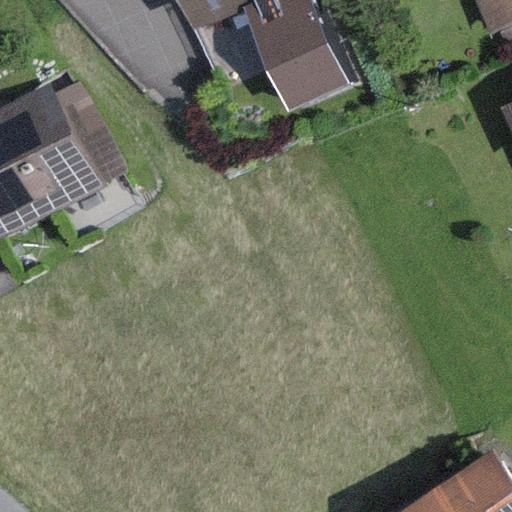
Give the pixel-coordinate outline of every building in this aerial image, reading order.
[(293,0),(211,0),(228,32),(293,0)] [(379,86),(336,0),(296,0),(275,10),(324,112),(379,86)] [(511,36),(511,0),(504,0),(494,6),(511,36)] [(133,199),(63,83),(0,120),(0,190),(39,255),(133,199)] [(511,511),(511,452),(434,511),(511,511)]
